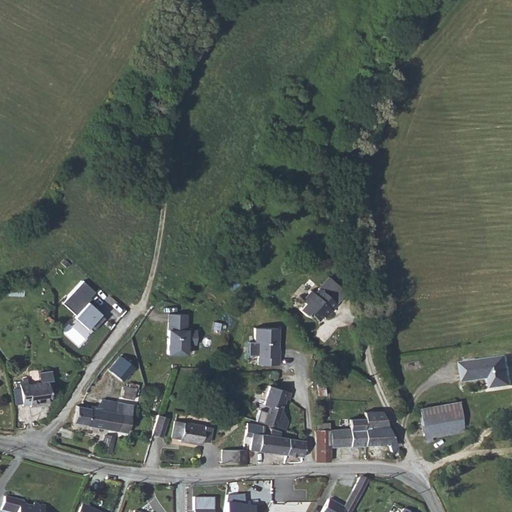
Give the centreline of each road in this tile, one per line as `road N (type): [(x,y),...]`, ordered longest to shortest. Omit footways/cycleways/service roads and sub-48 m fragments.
road 1 (unclassified): [(33,451),(148,291),(161,239),(167,136),(188,65),(212,12),(236,0)]
road 2 (residential): [(409,476),(382,470),(169,478),(106,472),(33,451)]
